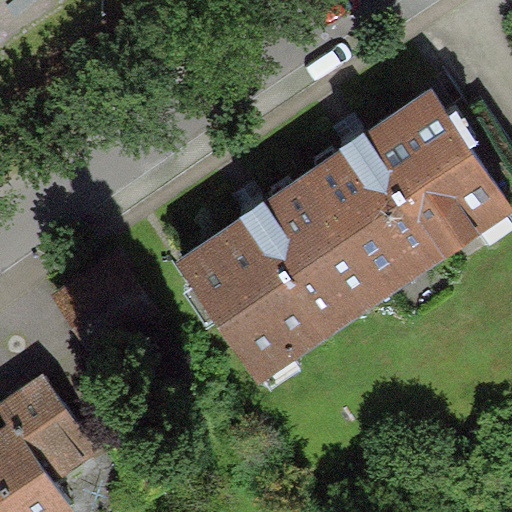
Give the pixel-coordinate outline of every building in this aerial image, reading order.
[(389,257),(510,172),(434,64),(367,110),(363,105),(336,124),(340,129),(268,180),(261,171),(234,191),(240,199),(178,243),(255,352),(359,278),(386,277),(389,257)] [(111,237),(57,276),(96,328),(149,289),(111,237)] [(1,390),(11,404),(45,455),(91,424),(48,359),(1,390)] [(176,452),(139,401),(104,425),(141,477),(176,452)] [(37,511),(69,491),(45,455),(11,404),(0,410),(0,511),(1,511),(14,504),(19,511),(37,511)]
